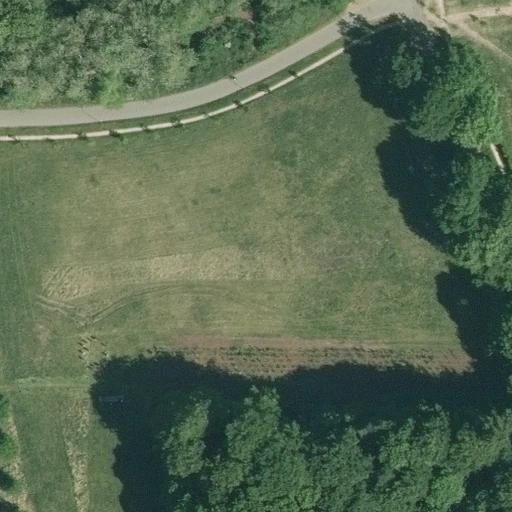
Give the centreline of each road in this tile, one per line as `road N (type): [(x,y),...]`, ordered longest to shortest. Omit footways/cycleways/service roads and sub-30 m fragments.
road 1 (residential): [(390,0),(263,68),(176,101),(96,115),(0,118)]
road 2 (unclassified): [(511,257),(409,0)]
